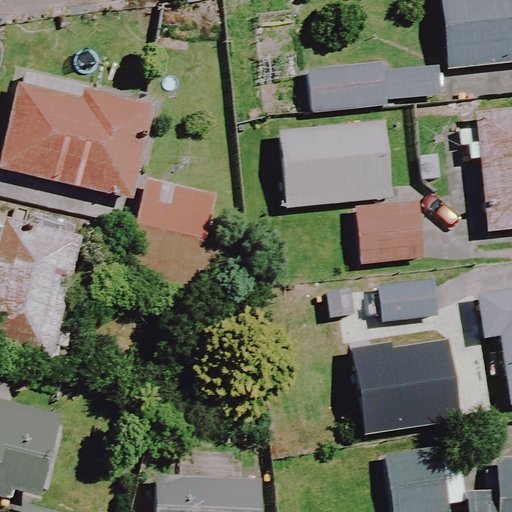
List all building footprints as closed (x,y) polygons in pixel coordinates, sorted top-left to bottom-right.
[(511,0),(431,0),(441,76),(455,74),(458,101),(511,94),(511,0)] [(381,77),(381,69),(301,75),(304,119),(379,114),(379,107),(435,103),(433,73),(381,77)] [(147,115),(16,84),(0,151),(0,177),(125,207),(147,115)] [(511,116),(466,122),(479,240),(511,236),(511,116)] [(384,203),(377,131),(273,140),(279,212),(384,203)] [(208,203),(137,190),(129,234),(119,288),(216,305),(225,257),(199,253),(208,203)] [(415,265),(411,212),(351,216),(355,270),(415,265)] [(76,235),(0,216),(0,358),(42,369),(76,235)] [(433,322),(430,286),(372,291),(375,329),(393,327),(396,355),(419,353),(417,324),(433,322)] [(511,291),(467,299),(474,345),(493,343),(504,413),(511,412),(511,291)] [(54,422),(0,409),(0,498),(34,507),(54,422)] [(511,511),(511,450),(489,453),(493,498),(459,501),(460,511),(511,511)] [(434,511),(430,473),(377,479),(381,511),(434,511)] [(251,511),(252,487),(151,483),(149,511),(251,511)]
